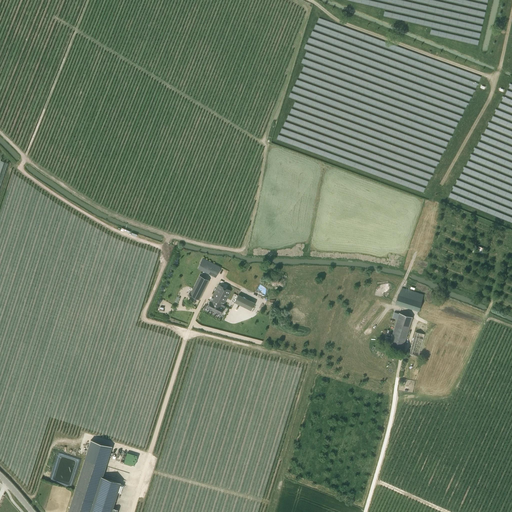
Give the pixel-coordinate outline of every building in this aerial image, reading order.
[(215,277),(220,267),(202,258),(198,268),(215,277)] [(199,276),(190,295),(199,299),(208,280),(199,276)] [(218,284),(206,307),(221,315),(224,308),(225,306),(224,305),(231,291),(218,284)] [(395,304),(418,311),(424,294),(402,288),(401,290),(400,292),(399,293),(398,295),(395,304)] [(238,297),(235,304),(252,313),(255,305),(238,297)] [(402,349),(412,318),(399,313),(398,314),(394,312),(392,318),(397,319),(391,338),(385,337),(384,340),(390,342),(389,344),(402,349)] [(415,332),(410,355),(418,357),(424,334),(415,332)] [(121,450),(118,464),(130,467),(133,453),(121,450)] [(120,484),(101,478),(101,477),(104,466),(85,460),(68,511),(111,511),(113,508),(120,484)]
